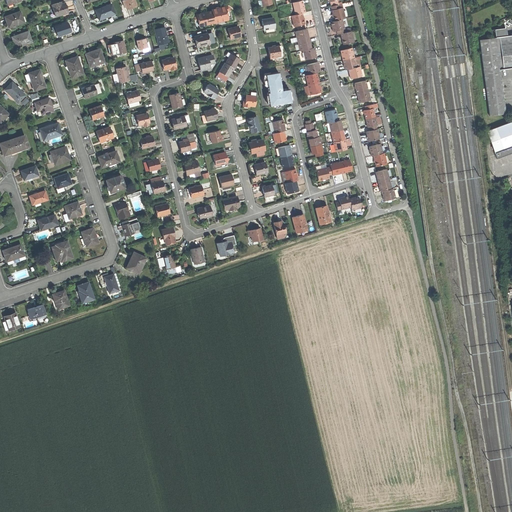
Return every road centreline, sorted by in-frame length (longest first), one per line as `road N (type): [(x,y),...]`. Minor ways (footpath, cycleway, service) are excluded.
road 1 (track): [(0,340),(374,212)]
road 2 (residential): [(47,52),(114,248),(108,261),(4,296)]
road 3 (residential): [(365,178),(374,212),(406,202),(406,195),(357,0)]
road 4 (residential): [(173,9),(188,70),(155,96),(186,227),(196,234)]
road 5 (residential): [(254,216),(228,104),(254,59),(246,0)]
road 6 (residential): [(312,195),(294,119),(340,93)]
